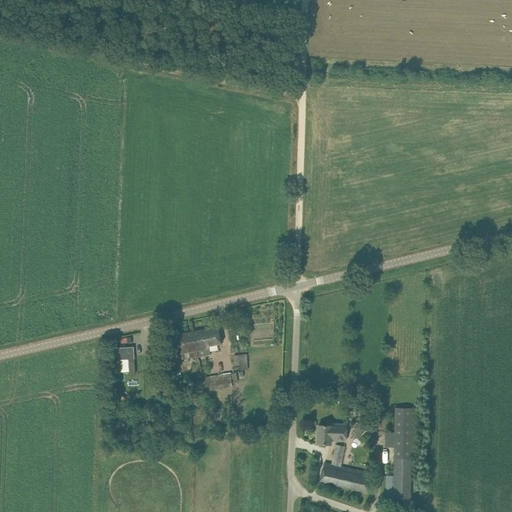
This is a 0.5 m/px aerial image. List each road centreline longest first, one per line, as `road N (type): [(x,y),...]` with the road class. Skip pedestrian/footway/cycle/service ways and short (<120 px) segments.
road 1 (track): [(0,35),(303,96)]
road 2 (unclassified): [(0,355),(296,286)]
road 3 (unclassified): [(296,286),(511,234)]
road 4 (unclassified): [(290,488),(296,286)]
road 5 (track): [(296,286),(303,96)]
